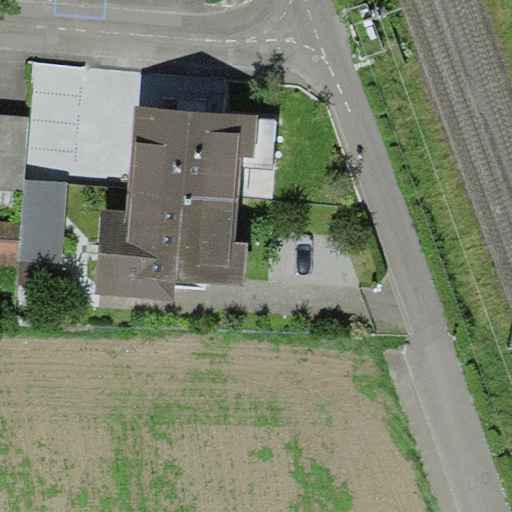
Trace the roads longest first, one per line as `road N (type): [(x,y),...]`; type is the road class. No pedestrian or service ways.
road 1 (residential): [(326,41),(490,511)]
road 2 (residential): [(0,18),(326,41)]
